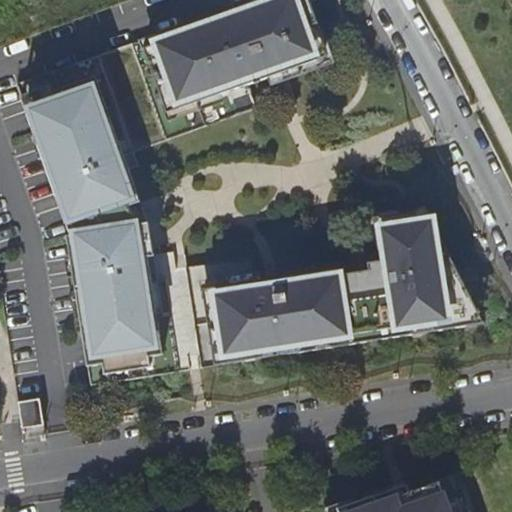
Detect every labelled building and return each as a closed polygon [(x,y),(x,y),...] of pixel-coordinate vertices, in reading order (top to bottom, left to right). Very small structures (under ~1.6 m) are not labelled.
[(159,45),(146,50),(167,107),(180,103),(182,109),(200,103),(197,96),(220,88),(223,95),(248,86),(255,83),(256,83),(253,76),(260,74),(263,81),(269,79),(270,80),(275,78),(281,76),(288,74),(290,80),(303,75),(300,67),(318,61),(316,54),(329,50),(310,0),(275,0),(277,4),(261,9),(258,0),(241,7),(244,15),(224,22),(220,13),(190,24),(193,32),(177,38),(174,30),(156,36),(159,45)] [(43,105),(27,110),(37,136),(42,134),(46,146),(41,148),(59,199),(64,197),(78,237),(70,238),(78,294),(87,292),(93,332),(85,334),(90,368),(165,357),(152,275),(158,274),(151,225),(142,226),(138,216),(135,206),(142,204),(130,169),(115,175),(112,168),(127,163),(97,79),(41,99),(43,105)] [(258,283),(205,291),(213,348),(226,346),(227,357),(239,355),(239,364),(264,360),(263,352),(299,346),(301,354),(333,349),(332,341),(351,338),(352,347),(369,344),(367,335),(383,333),(384,342),(413,337),(412,328),(434,324),(435,334),(467,328),(465,313),(477,311),(452,261),(439,262),(433,223),(420,225),(419,215),(411,216),(408,216),(405,217),(376,221),(380,252),(382,265),(370,266),(371,273),(362,275),(341,278),(339,271),(271,281),(258,283)] [(40,399),(18,402),(22,440),(45,436),(40,399)] [(344,502),(316,511),(443,511),(441,504),(433,507),(428,493),(410,499),(401,502),(392,505),(388,497),(347,511),(344,502)]
